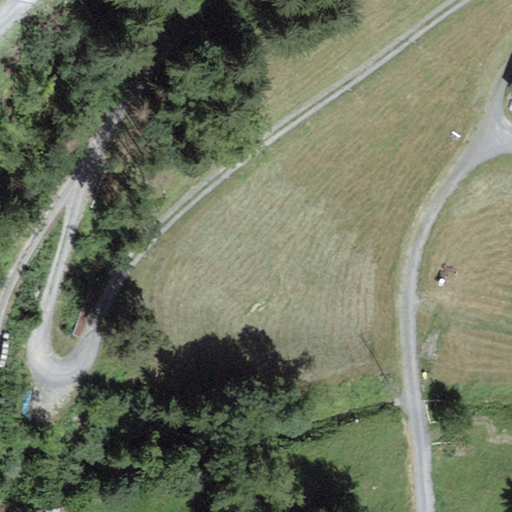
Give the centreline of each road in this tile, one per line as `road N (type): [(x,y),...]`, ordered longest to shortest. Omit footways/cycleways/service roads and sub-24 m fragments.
road 1 (track): [(460,0),(154,229),(104,295),(82,359),(59,376),(43,361),(43,321),(90,155),(203,0)]
road 2 (track): [(428,511),(407,304),(411,269),(447,183),(505,124)]
road 3 (track): [(87,165),(13,278),(0,315)]
